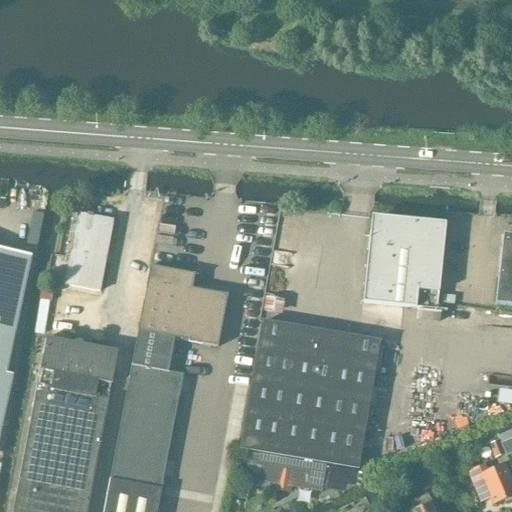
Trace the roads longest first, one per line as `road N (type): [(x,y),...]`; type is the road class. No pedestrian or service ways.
road 1 (tertiary): [(511,165),(0,128)]
road 2 (unknown): [(251,168),(190,511)]
road 3 (unknown): [(481,187),(469,353)]
